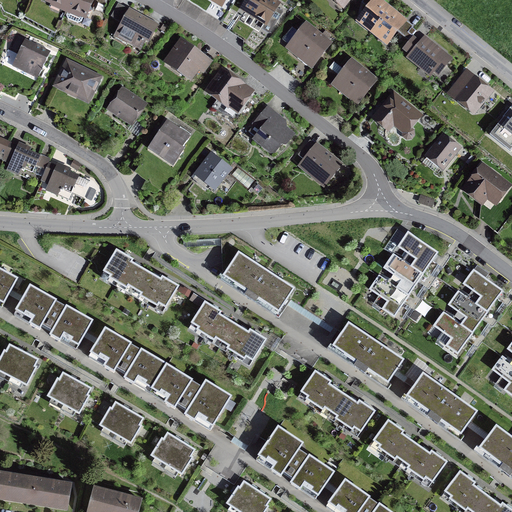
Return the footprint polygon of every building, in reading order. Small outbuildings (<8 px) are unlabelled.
[(45,0),(45,2),(64,10),(68,0),(45,0)] [(93,0),(68,0),(64,10),(86,19),(93,0)] [(209,0),(200,0),(197,4),(204,8),(209,0)] [(217,1),(214,0),(209,0),(204,8),(210,12),(217,1)] [(280,2),(276,0),(247,0),(241,12),(267,26),(280,2)] [(352,0),(330,0),(345,11),(352,0)] [(408,24),(376,0),(374,0),(356,25),(388,50),(408,24)] [(221,4),(217,1),(210,12),(217,16),(225,3),(223,2),(221,4)] [(231,7),(225,3),(217,16),(223,20),(231,7)] [(238,11),(231,7),(223,20),(229,24),(238,11)] [(159,25),(128,9),(114,37),(134,47),(138,39),(149,45),(159,25)] [(332,44),(307,24),(287,49),(312,69),(332,44)] [(416,44),(424,34),(419,29),(410,39),(416,44)] [(454,59),(423,37),(406,60),(437,82),(454,59)] [(214,62),(180,38),(163,63),(192,84),(200,73),(204,76),(214,62)] [(408,40),(405,48),(411,51),(415,42),(408,40)] [(50,53),(25,41),(13,64),(38,76),(50,53)] [(103,77),(66,59),(52,87),(89,105),(103,77)] [(378,81),(351,61),(331,87),(359,107),(378,81)] [(256,93),(222,68),(204,94),(231,114),(234,111),(241,115),(256,93)] [(495,91),(465,71),(447,96),(476,117),(495,91)] [(147,105),(121,87),(106,110),(132,128),(147,105)] [(425,118),(396,93),(374,119),(389,132),(393,127),(407,138),(425,118)] [(286,121),(267,106),(246,131),(255,138),(252,142),(275,161),(294,137),(282,126),(286,121)] [(511,113),(499,129),(511,140),(511,113)] [(191,139),(166,122),(148,149),(173,166),(191,139)] [(462,150),(443,134),(425,156),(443,172),(462,150)] [(14,144),(0,137),(0,161),(5,164),(14,144)] [(343,165),(316,143),(297,167),(324,189),(343,165)] [(31,149),(19,144),(7,173),(21,178),(25,167),(35,171),(41,159),(29,154),(31,149)] [(232,169),(211,154),(194,177),(216,193),(232,169)] [(511,188),(511,186),(481,161),(465,180),(468,183),(462,191),(483,208),(488,201),(497,208),(511,188)] [(71,170),(58,164),(45,191),(58,197),(61,190),(73,196),(81,179),(69,174),(71,170)] [(439,254),(408,234),(398,249),(417,262),(412,269),(424,277),(439,254)] [(102,276),(119,286),(131,265),(133,261),(117,251),(102,276)] [(296,290),(239,254),(223,280),(280,316),(296,290)] [(410,298),(424,277),(412,269),(393,257),(384,271),(402,283),(398,290),(410,298)] [(144,273),(131,265),(119,286),(132,294),(144,273)] [(505,288),(474,268),(463,283),(483,296),(478,303),(489,311),(505,288)] [(0,308),(3,310),(18,283),(0,272),(0,308)] [(132,294),(148,303),(160,282),(144,273),(132,294)] [(395,320),(410,298),(398,290),(378,276),(363,299),(395,320)] [(162,279),(160,282),(148,303),(166,313),(180,289),(162,279)] [(462,282),(459,288),(466,294),(470,288),(462,282)] [(63,315),(54,310),(57,304),(29,289),(13,318),(22,323),(24,320),(32,325),(30,330),(40,335),(50,318),(58,323),(49,340),(60,347),(63,342),(79,351),(94,325),(66,309),(63,315)] [(476,332),(489,311),(478,303),(459,291),(449,305),(468,317),(463,323),(476,332)] [(203,298),(194,294),(190,301),(199,305),(203,298)] [(192,326),(208,337),(220,318),(221,315),(206,305),(192,326)] [(461,354),(476,332),(463,323),(443,310),(428,332),(461,354)] [(233,326),(220,318),(208,337),(221,345),(233,326)] [(221,345),(237,355),(249,337),(233,326),(221,345)] [(405,365),(349,326),(333,349),(389,387),(405,365)] [(142,352),(138,359),(129,353),(132,348),(105,332),(90,357),(106,366),(103,371),(114,377),(125,360),(134,365),(123,383),(134,389),(136,385),(152,395),(168,368),(142,352)] [(251,333),(249,337),(237,355),(253,366),(268,343),(251,333)] [(0,357),(0,374),(10,380),(24,353),(7,344),(0,357)] [(40,362),(24,353),(10,380),(26,389),(40,362)] [(511,395),(511,363),(501,356),(486,378),(511,395)] [(176,415),(187,397),(194,401),(183,419),(195,426),(198,422),(214,431),(233,399),(205,383),(199,394),(191,389),(194,384),(168,368),(152,395),(150,397),(158,401),(160,398),(168,403),(165,408),(176,415)] [(300,395),(316,405),(329,387),(331,383),(315,373),(300,395)] [(47,399),(64,406),(77,382),(61,374),(47,399)] [(479,416),(423,377),(408,399),(464,438),(479,416)] [(93,392),(77,382),(64,406),(80,417),(93,392)] [(316,405),(329,415),(342,396),(329,387),(316,405)] [(329,415),(345,426),(358,407),(342,396),(329,415)] [(361,403),(358,407),(345,426),(362,437),(377,415),(361,403)] [(100,427),(115,436),(129,412),(115,404),(100,427)] [(145,422),(129,412),(115,436),(131,446),(145,422)] [(373,444),(388,456),(402,436),(404,434),(389,423),(373,444)] [(311,457),(307,463),(299,457),(305,448),(278,429),(255,461),(265,468),(267,465),(274,470),(271,475),(281,482),(293,466),(301,472),(290,488),(301,495),(304,491),(319,502),(337,476),(311,457)] [(511,440),(497,429),(480,452),(511,475),(511,440)] [(151,458),(166,467),(180,443),(165,434),(151,458)] [(388,456),(400,465),(414,446),(402,436),(388,456)] [(198,454),(180,443),(166,467),(183,478),(198,454)] [(430,457),(414,446),(400,465),(416,476),(430,457)] [(433,453),(430,457),(416,476),(432,488),(449,465),(433,453)] [(0,502),(25,507),(29,478),(0,473),(0,502)] [(444,493),(460,506),(474,488),(475,486),(460,474),(444,493)] [(67,511),(72,485),(29,478),(25,507),(55,511),(67,511)] [(387,511),(380,507),(375,511),(368,507),(372,501),(344,481),(326,507),(333,511),(387,511)] [(226,506),(235,511),(243,511),(257,491),(244,483),(240,489),(238,488),(226,506)] [(474,511),(486,498),(474,488),(460,506),(467,511),(474,511)] [(141,511),(143,503),(94,491),(88,511),(141,511)] [(265,511),(273,501),(257,491),(243,511),(265,511)] [(474,511),(499,511),(501,510),(486,498),(474,511)]
